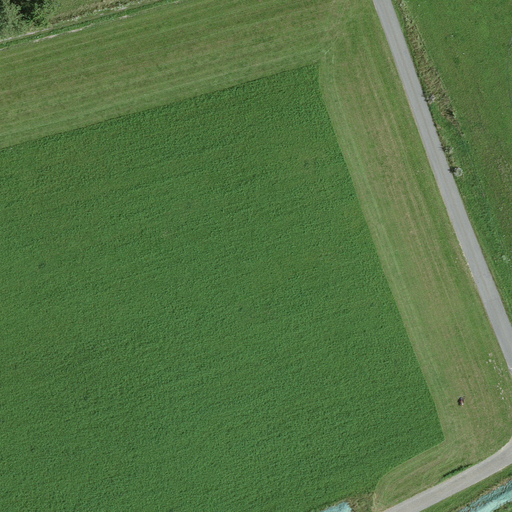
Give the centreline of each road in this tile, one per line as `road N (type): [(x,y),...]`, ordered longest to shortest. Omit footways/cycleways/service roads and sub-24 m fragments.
road 1 (unclassified): [(511,360),(381,0)]
road 2 (track): [(0,46),(178,0)]
road 3 (track): [(511,455),(399,511)]
